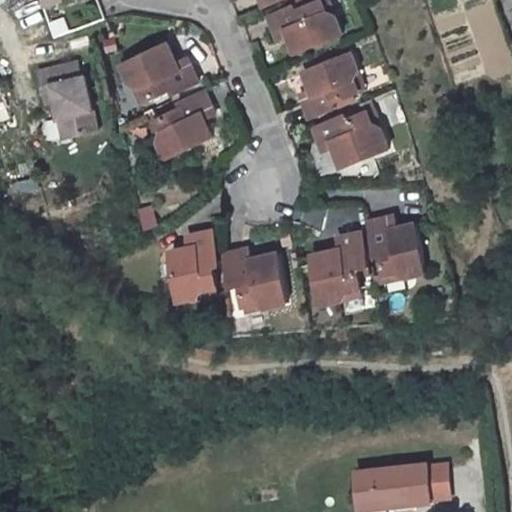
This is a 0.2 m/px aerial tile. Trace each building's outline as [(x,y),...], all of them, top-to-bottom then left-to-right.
[(335,19),(327,0),(325,0),(320,2),(326,16),(335,19)] [(287,39),(294,55),(341,36),(335,19),(326,16),(320,2),(297,12),(295,6),(266,17),(276,43),(287,39)] [(144,97),(170,86),(171,92),(198,81),(187,56),(175,61),(166,41),(121,60),(127,76),(138,82),(144,97)] [(303,70),(310,89),(299,93),(309,118),(336,107),(333,100),(358,91),(352,76),(357,69),(350,51),(303,70)] [(352,76),(358,91),(364,88),(357,69),(352,76)] [(81,74),(42,83),(45,98),(55,96),(60,114),(63,129),(72,127),(79,148),(103,143),(90,88),(84,90),(81,74)] [(127,76),(137,100),(144,97),(138,82),(127,76)] [(180,109),(155,119),(160,133),(155,140),(163,160),(211,140),(204,121),(213,117),(203,92),(177,102),(180,109)] [(55,96),(45,98),(50,116),(60,114),(55,96)] [(367,114),(371,127),(383,131),(376,111),(367,114)] [(341,167),(388,148),(383,131),(371,127),(367,114),(349,121),(346,114),(313,127),(322,152),(334,147),(341,167)] [(160,133),(155,119),(148,121),(155,140),(160,133)] [(72,127),(63,129),(68,150),(79,148),(72,127)] [(430,277),(418,228),(399,232),(397,223),(373,228),(380,262),(386,261),(386,262),(390,278),(403,275),(412,281),(430,277)] [(170,255),(183,304),(200,299),(208,288),(219,285),(215,267),(219,266),(211,232),(186,239),(189,250),(170,255)] [(372,270),(364,236),(338,242),(341,255),(316,261),(326,309),(347,304),(352,295),(366,292),(361,273),(372,270)] [(242,287),(247,306),(262,302),(274,308),(292,303),(281,255),(253,261),(251,249),(225,256),(234,290),(242,287)] [(392,286),(412,281),(403,275),(390,278),(392,286)] [(200,299),(222,294),(219,285),(208,288),(200,299)] [(347,304),(368,300),(366,292),(352,295),(347,304)] [(249,314),(274,308),(262,302),(247,306),(248,309),(249,314)] [(425,462),(353,470),(358,505),(393,501),(393,504),(430,500),(425,462)] [(393,501),(358,505),(358,511),(374,511),(394,510),(393,504),(393,501)]
